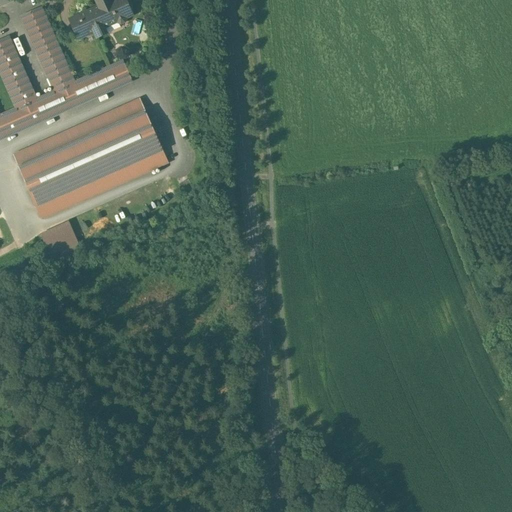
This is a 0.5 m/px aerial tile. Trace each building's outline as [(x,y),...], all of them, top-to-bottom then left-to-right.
[(99,6),(73,17),(82,36),(94,31),(95,33),(104,29),(103,27),(118,20),(118,21),(120,22),(123,21),(124,18),(127,16),(120,0),(112,0),(110,1),(109,0),(103,0),(97,3),(99,6)] [(74,82),(40,7),(21,16),(54,91),(74,82)] [(36,99),(8,36),(0,39),(0,72),(16,108),(36,99)] [(0,114),(0,125),(5,137),(131,81),(122,61),(74,82),(54,91),(36,99),(16,108),(0,114)] [(139,99),(14,155),(41,218),(167,162),(139,99)] [(40,231),(51,261),(80,251),(70,221),(40,231)]
